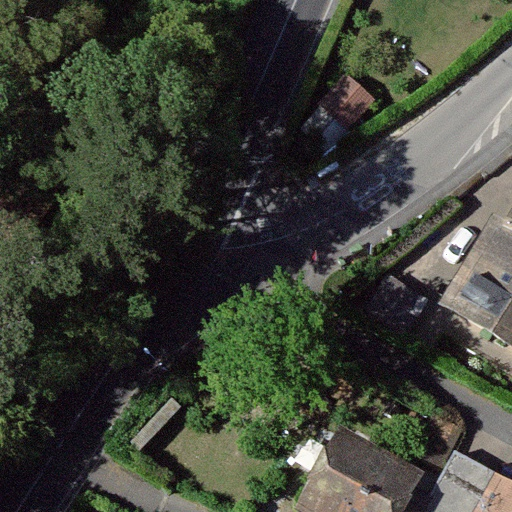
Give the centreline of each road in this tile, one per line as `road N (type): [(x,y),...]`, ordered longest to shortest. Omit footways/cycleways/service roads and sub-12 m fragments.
road 1 (tertiary): [(183,246),(245,248),(325,222),(440,143),(511,79)]
road 2 (secondary): [(183,246),(21,511)]
road 3 (secondary): [(299,0),(183,246)]
